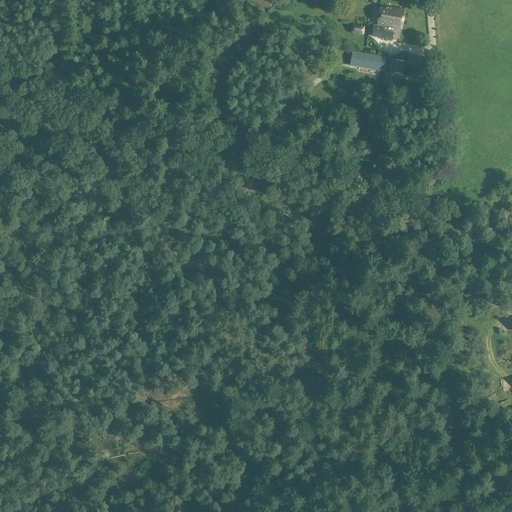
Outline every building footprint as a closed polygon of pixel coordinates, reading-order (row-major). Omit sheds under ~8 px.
[(246,0),(268,9),(271,0),(246,0)] [(383,31),(382,38),(392,40),(393,34),(394,28),(401,29),(405,10),(381,6),(377,25),(382,26),(381,31),(383,31)] [(352,23),(350,34),(364,36),(365,26),(352,23)] [(350,66),(385,72),(387,58),(353,52),(350,66)] [(389,58),(386,72),(402,74),(404,61),(389,58)]
